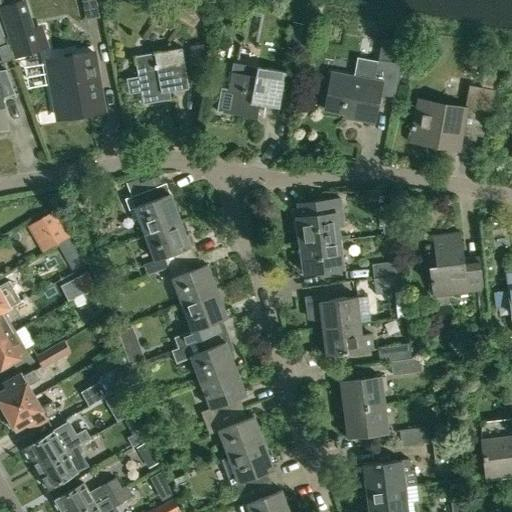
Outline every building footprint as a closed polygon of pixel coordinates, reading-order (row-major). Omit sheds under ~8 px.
[(16,0),(4,4),(17,47),(38,40),(25,0),(16,0)] [(313,26),(294,22),(289,47),(308,51),(313,26)] [(374,121),(379,94),(396,97),(402,63),(391,61),(395,41),(382,39),(374,81),(332,73),(326,109),(355,114),(355,118),(374,121)] [(13,59),(11,55),(9,49),(7,44),(0,46),(0,52),(3,62),(13,59)] [(130,94),(142,92),(144,104),(162,100),(161,92),(189,87),(182,48),(154,53),(135,56),(139,76),(127,78),(130,94)] [(210,61),(207,49),(191,52),(193,64),(210,61)] [(93,81),(98,80),(93,52),(72,56),(73,64),(55,67),(58,86),(53,87),(57,111),(81,107),(82,115),(98,112),(93,81)] [(236,63),(234,72),(231,72),(228,88),(221,87),(217,110),(257,118),(259,104),(279,107),(286,72),(236,63)] [(0,128),(6,127),(0,99),(15,93),(6,70),(0,70),(0,128)] [(469,84),(465,108),(419,100),(411,140),(460,149),(465,117),(489,121),(495,89),(469,84)] [(145,233),(147,232),(180,220),(170,193),(166,195),(162,185),(125,198),(129,209),(133,220),(139,218),(145,233)] [(299,204),(300,217),(297,217),(300,244),(340,240),(338,225),(344,225),(341,198),(299,204)] [(398,233),(396,204),(381,206),(384,234),(398,233)] [(57,208),(26,226),(42,253),(76,233),(70,223),(67,225),(57,208)] [(143,264),(147,274),(168,267),(167,267),(194,257),(190,246),(180,220),(147,232),(145,233),(155,260),(143,264)] [(433,295),(477,290),(478,309),(485,308),(483,289),(484,289),(479,256),(464,257),(461,232),(433,236),(436,265),(429,266),(433,295)] [(58,244),(65,255),(79,248),(73,236),(58,244)] [(300,244),(304,272),(343,267),(340,240),(300,244)] [(207,264),(198,267),(194,257),(167,267),(168,267),(172,277),(182,304),(217,290),(207,264)] [(372,264),(374,277),(374,278),(402,275),(400,261),(372,264)] [(69,291),(72,298),(94,286),(88,271),(61,286),(65,293),(69,291)] [(511,318),(511,272),(506,274),(509,290),(497,292),(499,308),(510,306),(511,318)] [(375,293),(404,289),(402,275),(374,278),(375,293)] [(102,309),(94,286),(72,298),(73,299),(69,301),(75,310),(83,324),(101,313),(102,309)] [(0,313),(10,307),(0,289),(0,313)] [(189,331),(193,341),(193,342),(222,331),(218,321),(227,317),(217,290),(182,304),(192,330),(189,331)] [(322,320),(323,327),(360,322),(357,297),(321,301),(321,297),(307,298),(309,318),(322,320)] [(0,313),(0,339),(12,332),(7,323),(19,317),(13,305),(10,307),(0,313)] [(264,313),(251,317),(255,329),(268,325),(264,313)] [(371,333),(362,334),(360,322),(323,327),(326,354),(364,350),(364,349),(373,348),(371,333)] [(191,355),(200,380),(210,377),(236,367),(226,342),(222,331),(193,342),(197,352),(191,355)] [(0,364),(23,351),(12,332),(0,339),(0,364)] [(391,361),(411,358),(413,358),(411,345),(411,342),(378,346),(380,362),(391,361)] [(34,357),(40,367),(41,367),(61,356),(60,355),(65,353),(60,346),(56,348),(54,346),(34,357)] [(126,355),(131,368),(146,362),(142,349),(126,355)] [(420,357),(413,358),(411,358),(391,361),(393,374),(422,371),(420,357)] [(200,380),(210,407),(201,411),(205,422),(239,409),(235,399),(246,394),(236,367),(210,377),(200,380)] [(34,369),(23,375),(21,373),(2,384),(6,389),(0,392),(0,399),(7,412),(34,396),(28,386),(39,379),(34,369)] [(80,391),(89,406),(108,395),(109,395),(116,391),(108,376),(100,381),(80,391)] [(386,377),(380,377),(380,376),(341,381),(345,409),(384,404),(382,390),(387,389),(386,377)] [(52,400),(40,407),(34,396),(7,412),(17,429),(26,424),(29,430),(48,419),(46,417),(57,410),(52,400)] [(387,431),(384,404),(345,409),(349,436),(387,431)] [(209,434),(219,430),(229,456),(264,442),(254,416),(243,420),(239,409),(205,422),(209,434)] [(511,474),(511,431),(510,418),(482,421),(489,477),(511,474)] [(159,430),(163,434),(168,435),(172,432),(173,426),(169,421),(162,421),(159,430)] [(401,443),(430,439),(428,426),(399,430),(401,443)] [(127,437),(132,447),(149,439),(143,429),(127,437)] [(32,458),(37,467),(65,451),(60,443),(53,431),(25,447),(28,451),(25,453),(29,460),(32,458)] [(458,438),(455,438),(432,441),(435,459),(460,455),(458,438)] [(136,447),(149,469),(161,461),(149,440),(136,447)] [(49,488),(77,471),(88,465),(81,453),(83,450),(87,448),(83,441),(73,447),(65,451),(37,467),(49,488)] [(235,483),(238,494),(239,494),(267,483),(263,473),(274,469),(264,442),(229,456),(238,482),(235,483)] [(363,464),(367,490),(411,485),(417,485),(415,470),(410,470),(409,458),(363,464)] [(55,499),(62,511),(79,511),(95,503),(107,496),(127,486),(126,484),(122,487),(116,476),(89,492),(83,482),(55,499)] [(452,511),(460,511),(467,511),(463,478),(448,480),(452,511)] [(167,482),(155,489),(162,500),(173,494),(167,482)] [(242,511),(290,511),(282,489),(271,494),(267,483),(239,494),(242,505),(240,505),(242,511)] [(414,511),(411,485),(367,490),(369,511),(414,511)] [(132,495),(127,486),(107,496),(113,507),(132,495)] [(181,511),(174,497),(144,511),(181,511)] [(100,511),(95,503),(79,511),(100,511)]
